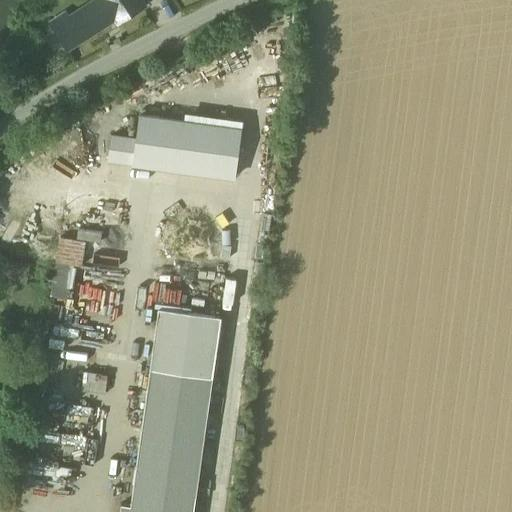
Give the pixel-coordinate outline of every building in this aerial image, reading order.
[(140,0),(98,0),(71,17),(67,12),(50,23),(66,49),(67,50),(115,21),(117,25),(146,7),(140,0)] [(241,128),(140,116),(134,165),(237,178),(241,128)] [(76,295),(82,237),(57,235),(52,292),(76,295)] [(28,271),(13,269),(8,269),(6,281),(26,283),(28,271)] [(221,316),(159,307),(150,367),(213,376),(221,316)] [(194,511),(213,378),(151,370),(132,507),(122,505),(121,511),(194,511)]
